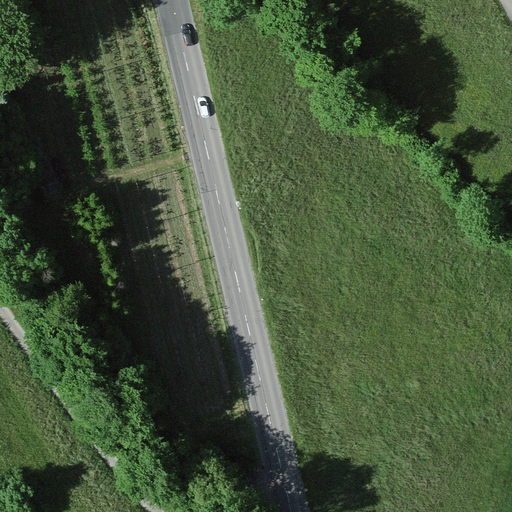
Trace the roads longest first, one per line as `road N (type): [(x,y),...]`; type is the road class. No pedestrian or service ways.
road 1 (tertiary): [(291,511),(172,0)]
road 2 (track): [(0,308),(156,511)]
